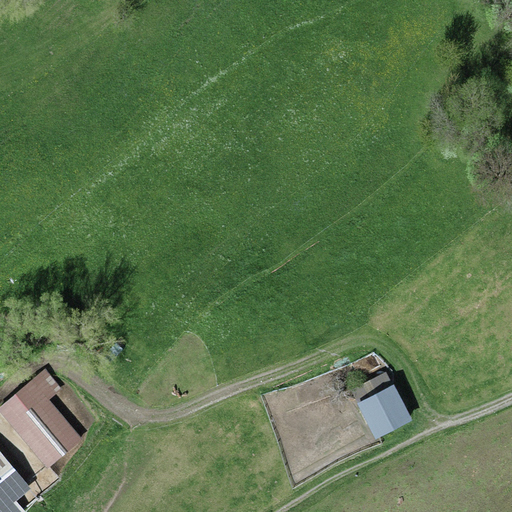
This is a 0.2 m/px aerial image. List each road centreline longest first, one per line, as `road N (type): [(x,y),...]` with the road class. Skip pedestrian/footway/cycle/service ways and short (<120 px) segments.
road 1 (track): [(0,389),(51,357),(75,366),(122,410),(183,410),(343,342),(369,339),(397,350),(427,413),(445,423)]
road 2 (track): [(268,511),(371,452),(445,423)]
